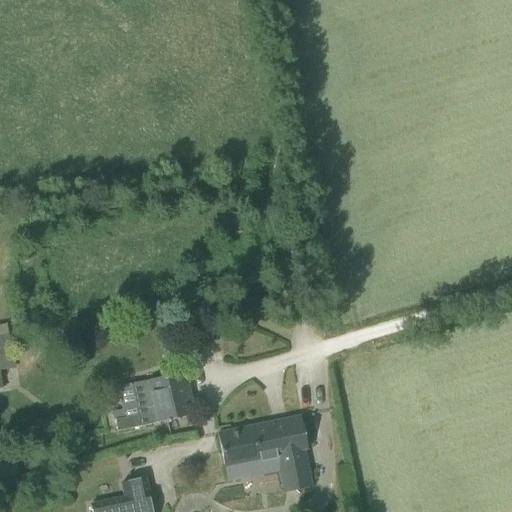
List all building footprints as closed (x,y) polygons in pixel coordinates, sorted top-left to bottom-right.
[(206,158),(183,163),(185,172),(208,168),(206,158)] [(182,374),(162,378),(130,386),(117,388),(122,411),(111,413),(113,421),(116,433),(192,415),(182,374)] [(306,450),(299,417),(216,434),(223,467),(224,467),(226,481),(239,478),(236,465),(258,460),(259,465),(276,462),(282,494),(311,488),(303,451),(306,450)] [(60,438),(57,418),(35,422),(36,427),(33,427),(35,443),(60,438)] [(124,499),(90,506),(90,511),(150,511),(144,479),(121,484),(124,499)]
